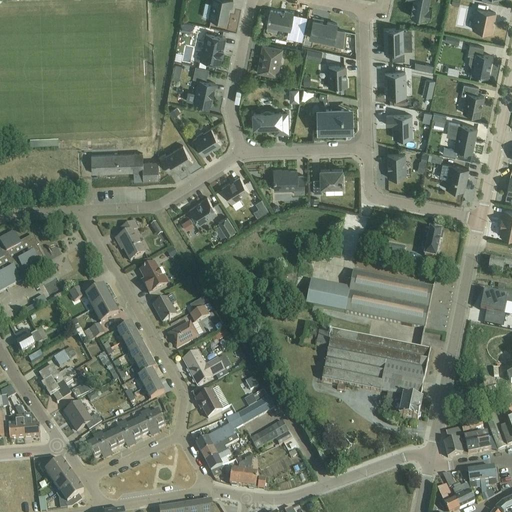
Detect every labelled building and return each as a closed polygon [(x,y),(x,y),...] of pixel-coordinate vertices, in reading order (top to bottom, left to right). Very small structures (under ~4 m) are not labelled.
[(231,8),(233,0),(231,0),(212,0),(209,19),(226,23),(228,13),(227,13),(229,7),(231,8)] [(412,0),(413,0),(410,16),(426,19),(426,18),(430,19),(432,9),(428,8),(429,0),(412,0)] [(495,13),(477,9),(476,13),(474,12),(473,19),(475,20),(473,29),(491,33),(493,25),(491,24),(492,20),(494,20),(495,13)] [(277,28),(290,30),(294,13),(284,11),(284,13),(270,10),(267,26),(268,26),(267,27),(267,30),(276,31),(276,29),(277,28)] [(337,24),(327,22),(327,24),(322,23),(323,22),(313,20),(309,38),(326,41),(326,43),(343,47),(344,31),(336,29),(337,24)] [(181,25),(180,32),(192,34),(193,27),(181,25)] [(403,28),(383,29),(383,38),(384,38),(385,50),(384,50),(384,53),(392,53),(392,61),(404,60),(403,28)] [(222,49),(225,37),(205,33),(202,52),(200,51),(199,57),(200,57),(200,60),(219,65),(221,56),(222,56),(223,50),(222,49)] [(460,39),(446,36),(445,43),(458,46),(460,39)] [(484,47),(469,44),(467,55),(470,56),(468,63),(471,67),(470,74),(488,78),(492,56),(482,54),(484,47)] [(282,49),(263,45),(257,72),(277,76),(274,75),(276,68),(278,68),(282,49)] [(307,50),(305,59),(313,60),(314,52),(307,50)] [(443,65),(442,72),(453,76),(455,69),(443,65)] [(328,66),(329,87),(346,87),(345,77),(345,73),(344,73),(344,66),(328,66)] [(188,92),(186,101),(194,103),(210,106),(212,96),(213,96),(214,90),(215,84),(206,82),(208,70),(194,67),(192,79),(199,81),(196,93),(188,92)] [(386,97),(406,96),(405,72),(384,73),(385,83),(387,83),(387,87),(386,87),(386,97)] [(425,80),(422,96),(431,98),(434,82),(425,80)] [(477,95),(478,88),(464,85),(461,95),(466,96),(463,113),(480,116),(484,96),(477,95)] [(289,90),(289,104),(299,103),(298,90),(289,90)] [(320,94),(319,99),(323,100),(324,104),(328,103),(327,97),(327,95),(320,94)] [(177,107),(169,112),(173,117),(180,113),(177,107)] [(344,129),(352,128),(352,113),(344,113),(343,109),(326,109),(326,113),(318,114),(318,129),(326,129),(326,132),(344,131),(344,129)] [(253,113),(253,128),(275,127),(276,133),(288,133),(287,113),(281,113),(281,112),(253,113)] [(431,114),(424,113),(422,123),(430,124),(431,114)] [(394,129),(393,129),(393,139),(411,138),(411,115),(386,116),(386,125),(394,124),(394,129)] [(443,147),(442,153),(456,156),(457,150),(472,153),(473,147),(472,144),(473,139),(475,139),(477,128),(457,124),(449,122),(446,135),(454,136),(456,137),(454,150),(443,147)] [(203,155),(221,144),(211,129),(203,133),(202,132),(196,136),(197,137),(193,140),(203,155)] [(159,157),(169,174),(175,170),(177,174),(184,169),(183,168),(193,162),(183,146),(166,156),(165,153),(159,157)] [(91,156),(92,174),(133,172),(134,182),(159,181),(158,162),(143,163),(142,154),(91,156)] [(387,155),(388,178),(405,177),(404,154),(387,155)] [(429,155),(427,161),(440,163),(441,157),(429,155)] [(419,161),(417,171),(423,173),(425,163),(419,161)] [(464,191),(469,169),(442,163),(439,177),(447,179),(445,189),(455,191),(455,189),(464,191)] [(313,193),(322,193),(322,187),(343,186),(342,169),(320,170),(321,179),(313,180),(313,193)] [(294,194),(304,194),(304,176),(297,176),(297,171),(282,171),(281,170),(275,170),(275,171),(274,171),(274,190),(294,190),(294,194)] [(222,188),(231,203),(239,198),(240,199),(246,195),(245,194),(249,192),(240,177),(233,181),(234,182),(230,185),(229,184),(222,188)] [(217,187),(212,190),(216,198),(221,195),(217,187)] [(217,213),(207,198),(201,202),(189,210),(198,224),(206,219),(207,221),(214,217),(213,215),(217,213)] [(261,200),(255,203),(262,214),(268,211),(261,200)] [(501,219),(500,226),(501,226),(500,235),(502,236),(503,238),(506,238),(508,237),(511,238),(511,211),(505,210),(503,219),(501,219)] [(189,218),(181,223),(186,230),(194,226),(189,218)] [(235,232),(227,218),(217,224),(226,238),(235,232)] [(133,231),(138,228),(134,222),(122,229),(125,235),(116,240),(120,246),(122,245),(131,261),(145,254),(133,231)] [(156,223),(151,226),(155,231),(160,228),(156,223)] [(424,245),(423,249),(426,250),(424,256),(436,258),(438,249),(439,249),(440,242),(440,239),(442,239),(443,233),(442,233),(442,232),(430,229),(427,245),(424,245)] [(0,293),(21,281),(28,277),(29,277),(43,270),(39,262),(43,259),(32,239),(21,245),(14,232),(0,240),(0,242),(3,249),(0,250),(0,293)] [(63,248),(71,245),(68,237),(60,240),(63,248)] [(388,244),(387,251),(403,254),(405,248),(388,244)] [(172,259),(177,256),(173,249),(168,252),(172,259)] [(511,260),(505,259),(505,261),(492,259),(489,272),(503,274),(504,265),(509,266),(509,269),(511,269),(511,260)] [(149,295),(168,284),(164,276),(162,278),(154,264),(140,272),(145,281),(142,282),(149,295)] [(311,281),(306,305),(346,313),(425,330),(433,289),(354,273),(350,289),(311,281)] [(94,310),(111,300),(103,287),(86,296),(94,310)] [(75,302),(84,297),(79,288),(69,293),(75,302)] [(481,306),(480,311),(486,312),(486,316),(486,317),(488,317),(494,318),(495,316),(495,314),(504,316),(505,308),(506,303),(511,304),(511,293),(508,293),(498,291),(498,293),(497,295),(484,292),(482,303),(481,306)] [(167,298),(153,306),(163,323),(177,316),(171,306),(176,303),(172,295),(167,298)] [(26,314),(47,303),(44,296),(33,302),(35,305),(24,311),(26,314)] [(111,300),(94,310),(101,324),(119,314),(111,300)] [(203,300),(197,303),(200,309),(206,305),(203,300)] [(190,324),(169,335),(177,349),(198,338),(203,335),(197,323),(209,316),(207,313),(204,307),(190,315),(195,324),(191,326),(190,324)] [(21,333),(28,330),(22,317),(7,324),(11,333),(10,333),(14,341),(23,337),(21,333)] [(124,342),(137,335),(131,323),(118,331),(124,342)] [(90,330),(84,334),(89,343),(95,339),(104,334),(99,325),(90,330)] [(329,348),(325,366),(424,386),(431,351),(320,328),(317,345),(329,348)] [(17,344),(23,354),(43,342),(38,332),(17,344)] [(137,335),(124,342),(128,350),(129,352),(130,353),(143,346),(137,335)] [(149,357),(143,346),(130,353),(136,364),(149,357)] [(77,356),(74,352),(73,351),(72,348),(67,350),(68,354),(66,354),(64,351),(53,358),(55,361),(60,368),(77,356)] [(198,353),(186,359),(191,368),(187,369),(197,387),(216,376),(218,381),(229,375),(226,370),(224,372),(218,360),(206,367),(198,353)] [(106,356),(101,358),(115,382),(119,380),(106,356)] [(149,357),(136,364),(137,366),(139,369),(142,376),(152,370),(156,369),(149,357)] [(46,390),(74,372),(72,369),(67,372),(66,371),(59,376),(53,366),(40,375),(45,382),(42,384),(46,390)] [(424,386),(325,366),(322,381),(388,394),(387,399),(402,403),(401,408),(399,417),(418,421),(422,400),(421,400),(424,386)] [(158,381),(152,370),(142,376),(139,378),(145,389),(158,381)] [(74,372),(46,390),(51,397),(53,395),(58,403),(71,394),(66,386),(73,381),(72,379),(77,376),(74,372)] [(246,382),(250,390),(258,386),(254,377),(246,382)] [(241,393),(246,390),(240,379),(235,381),(241,393)] [(165,393),(158,381),(145,389),(151,400),(165,393)] [(76,399),(88,393),(92,391),(88,383),(72,391),(73,392),(76,399)] [(11,387),(1,393),(2,397),(7,397),(8,399),(16,395),(11,387)] [(211,392),(196,400),(199,407),(201,406),(208,419),(222,412),(211,392)] [(96,393),(88,397),(90,402),(98,398),(96,393)] [(253,406),(257,404),(253,396),(246,400),(251,408),(253,406)] [(263,401),(269,411),(274,408),(269,398),(263,401)] [(269,411),(263,401),(258,404),(264,414),(269,411)] [(93,429),(102,423),(97,415),(90,419),(80,403),(65,413),(78,432),(89,424),(93,429)] [(264,414),(258,404),(257,404),(253,406),(259,417),(264,414)] [(511,405),(503,408),(511,432),(511,405)] [(259,417),(253,406),(251,408),(248,409),(253,420),(259,417)] [(511,432),(503,408),(493,411),(507,447),(511,445),(511,432)] [(248,409),(242,412),(248,423),(253,420),(248,409)] [(145,412),(155,435),(158,434),(156,431),(166,426),(159,411),(151,414),(150,410),(145,412)] [(507,447),(493,411),(484,415),(493,438),(498,451),(507,447)] [(142,418),(135,422),(142,437),(152,432),(154,436),(155,435),(145,412),(141,414),(142,418)] [(248,423),(242,412),(237,415),(240,420),(243,426),(248,423)] [(30,414),(24,414),(24,416),(24,422),(25,428),(25,438),(41,437),(40,427),(30,414)] [(16,422),(9,423),(9,429),(10,439),(25,438),(25,428),(24,422),(24,416),(17,417),(17,422),(16,422)] [(471,426),(470,424),(468,418),(459,422),(461,429),(460,429),(463,437),(464,439),(466,447),(468,455),(480,452),(475,436),(473,430),(471,426)] [(208,439),(196,444),(201,454),(236,436),(233,431),(243,426),(240,420),(230,426),(220,431),(222,434),(218,436),(219,438),(210,442),(208,439)] [(498,451),(493,438),(488,439),(487,434),(478,436),(476,430),(483,427),(481,420),(470,424),(471,426),(473,430),(475,436),(480,452),(490,450),(498,451)] [(125,421),(121,423),(132,446),(134,445),(132,442),(142,437),(135,422),(127,425),(125,421)] [(282,422),(272,428),(277,438),(288,432),(282,422)] [(119,429),(111,433),(118,448),(129,443),(130,447),(132,446),(121,423),(117,425),(119,429)] [(272,428),(265,432),(271,442),(277,438),(272,428)] [(463,437),(460,429),(446,433),(448,440),(449,443),(444,444),(448,458),(462,454),(467,455),(468,455),(466,447),(464,439),(463,437)] [(102,432),(98,434),(108,458),(111,457),(109,453),(118,448),(111,433),(104,436),(102,432)] [(265,432),(258,436),(264,446),(271,442),(265,432)] [(108,458),(98,434),(93,436),(95,440),(87,444),(94,459),(104,455),(106,459),(108,458)] [(279,446),(291,439),(289,434),(276,441),(279,446)] [(236,436),(201,454),(206,463),(225,453),(223,449),(239,441),(236,436)] [(264,446),(258,436),(251,440),(257,450),(264,446)] [(291,450),(296,447),(292,441),(287,444),(291,450)] [(227,452),(225,453),(206,463),(211,472),(225,465),(229,463),(226,458),(231,456),(229,453),(228,453),(227,452)] [(246,461),(243,487),(249,488),(249,489),(254,490),(254,489),(255,489),(256,489),(256,488),(258,475),(247,473),(248,469),(251,470),(253,458),(246,461)] [(41,467),(39,468),(43,474),(45,472),(53,482),(69,471),(61,460),(56,464),(53,459),(50,461),(49,459),(40,460),(41,467)] [(232,470),(230,485),(231,485),(231,486),(231,487),(236,487),(237,486),(243,487),(246,461),(243,462),(239,464),(239,468),(243,468),(243,471),(232,470)] [(225,465),(211,472),(214,479),(228,471),(225,465)] [(494,469),(481,470),(482,482),(480,482),(481,488),(482,494),(486,494),(482,495),(483,502),(489,500),(493,498),(495,497),(491,491),(490,486),(496,486),(494,469)] [(482,482),(481,470),(468,472),(470,489),(481,488),(480,482),(482,482)] [(76,482),(69,471),(53,482),(60,493),(76,482)] [(443,475),(449,488),(455,486),(449,474),(443,475)] [(258,489),(265,490),(266,479),(259,478),(258,489)] [(84,492),(76,482),(60,493),(68,504),(65,505),(68,509),(73,508),(82,501),(79,496),(84,492)] [(455,500),(460,510),(475,503),(474,503),(475,503),(467,485),(461,488),(460,484),(453,487),(454,488),(451,490),(452,492),(453,492),(457,499),(455,500)] [(455,511),(460,510),(455,500),(450,502),(447,496),(446,496),(449,494),(445,486),(438,490),(444,505),(447,511),(455,511)] [(373,490),(348,499),(353,511),(350,511),(373,511),(379,510),(380,511),(394,511),(391,502),(390,502),(386,491),(375,496),(373,490)] [(45,498),(39,499),(40,511),(45,511),(47,511),(45,498)] [(511,511),(511,500),(502,505),(496,510),(497,511),(511,511)] [(213,511),(212,502),(198,504),(199,511),(213,511)]
